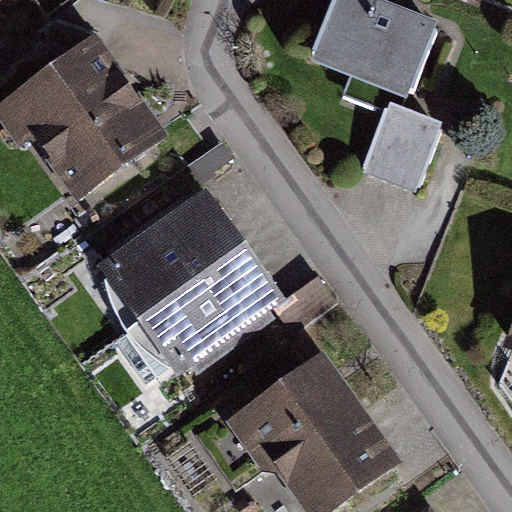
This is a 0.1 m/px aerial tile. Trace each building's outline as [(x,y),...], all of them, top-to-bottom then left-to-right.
[(457,45),(339,0),(337,0),(312,68),(431,114),(457,45)] [(97,47),(0,113),(70,215),(166,150),(97,47)] [(449,150),(383,125),(360,183),(426,208),(449,150)] [(243,264),(204,207),(102,276),(141,334),(243,264)] [(283,322),(243,264),(141,334),(181,391),(283,322)] [(250,435),(300,511),(350,511),(398,481),(333,381),(250,435)]
